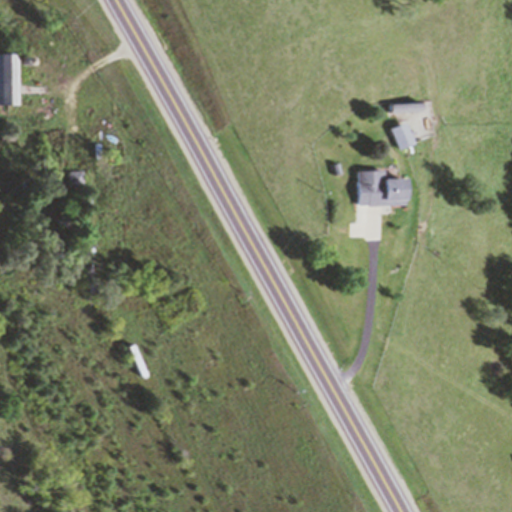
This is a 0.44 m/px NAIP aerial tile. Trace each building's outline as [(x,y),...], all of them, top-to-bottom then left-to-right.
[(0,52),(0,102),(14,102),(13,52),(0,52)] [(387,112),(387,101),(418,99),(418,110),(387,112)] [(388,127),(397,149),(411,143),(403,121),(388,127)] [(0,130),(0,140),(12,140),(12,130),(0,130)] [(336,163),(339,173),(332,175),(329,165),(336,163)] [(67,170),(68,185),(81,184),(80,169),(67,170)] [(352,170),(353,205),(406,204),(405,177),(381,178),(380,169),(352,170)]
